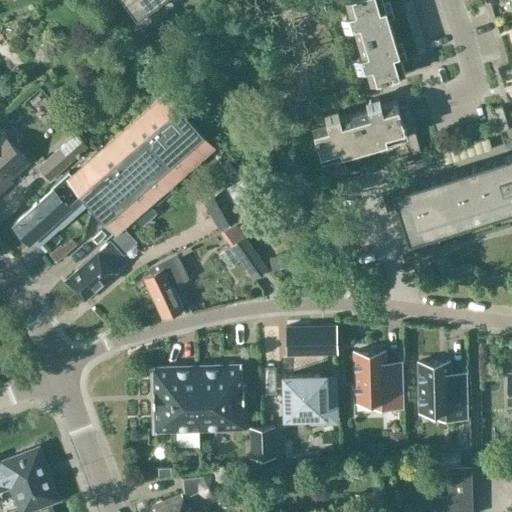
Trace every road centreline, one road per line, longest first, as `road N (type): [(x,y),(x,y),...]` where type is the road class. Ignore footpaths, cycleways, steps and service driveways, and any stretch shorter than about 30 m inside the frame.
road 1 (residential): [(58,371),(136,332),(230,310),(346,303),(511,323)]
road 2 (residential): [(110,511),(58,371)]
road 3 (residential): [(425,90),(469,75),(446,0)]
